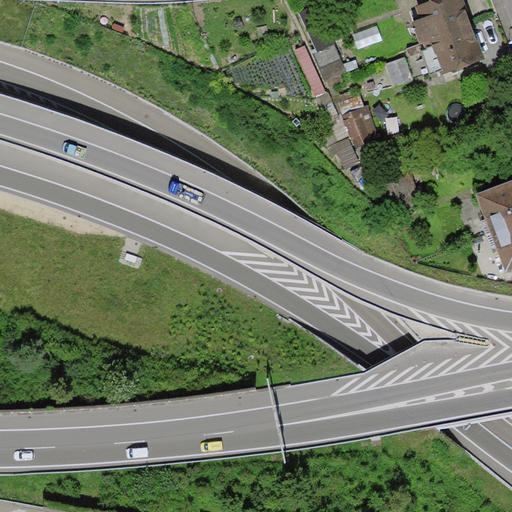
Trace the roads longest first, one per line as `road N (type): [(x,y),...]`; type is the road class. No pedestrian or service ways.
road 1 (motorway): [(511,436),(279,229),(194,165),(124,123),(0,70)]
road 2 (motorway): [(511,451),(239,269),(132,220),(0,174)]
road 3 (motorway): [(511,320),(385,287),(139,169),(0,120)]
road 4 (motorway): [(276,425),(0,448)]
road 5 (motorway): [(511,370),(276,425)]
road 6 (motorway): [(511,396),(343,424),(276,425)]
